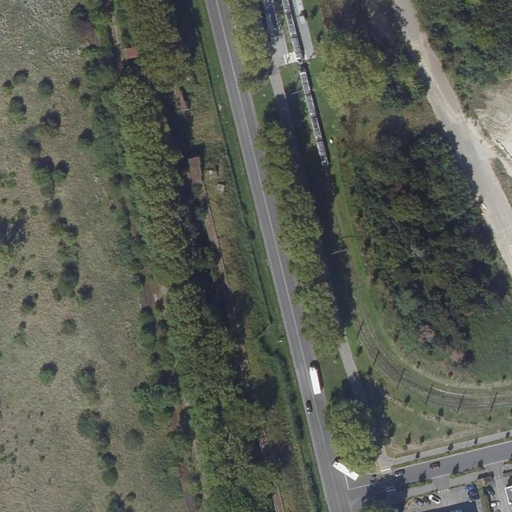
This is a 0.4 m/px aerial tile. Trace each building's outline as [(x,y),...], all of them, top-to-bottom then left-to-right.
[(269,32),(276,30),(271,10),(264,12),(269,32)] [(305,13),(298,14),(300,25),(307,24),(305,13)] [(263,30),(259,14),(251,16),(255,32),(263,30)] [(142,46),(127,49),(130,59),(145,55),(142,46)] [(188,53),(184,60),(190,64),(194,57),(188,53)] [(181,83),(164,86),(168,105),(176,103),(178,111),(191,108),(189,99),(187,99),(185,89),(182,90),(181,83)] [(204,163),(202,153),(188,156),(190,164),(182,166),(187,184),(194,183),(204,181),(203,174),(205,174),(202,163),(204,163)] [(220,182),(217,189),(224,191),(227,184),(220,182)]
